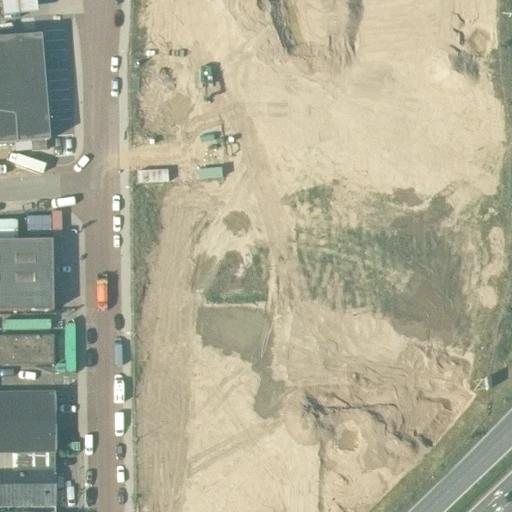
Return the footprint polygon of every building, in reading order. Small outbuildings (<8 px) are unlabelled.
[(0,144),(30,142),(31,152),(46,151),(45,141),(49,141),(40,36),(0,38),(0,144)] [(0,241),(0,313),(53,313),(52,241),(0,241)] [(52,337),(7,338),(0,337),(0,366),(53,366),(52,337)] [(0,453),(12,453),(55,452),(53,392),(0,393),(0,453)] [(12,453),(12,471),(0,470),(0,507),(8,507),(8,503),(31,503),(31,507),(56,507),(55,470),(55,452),(12,453)]
